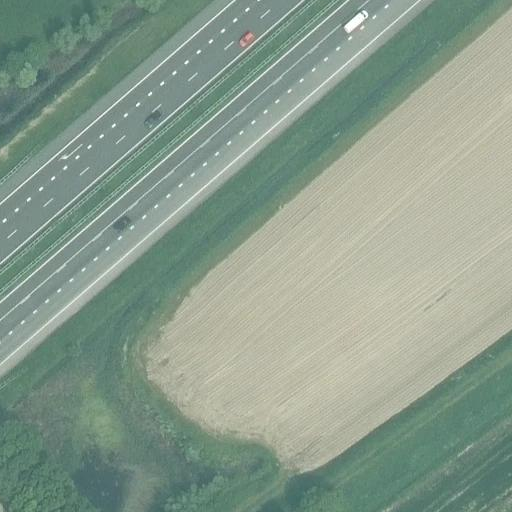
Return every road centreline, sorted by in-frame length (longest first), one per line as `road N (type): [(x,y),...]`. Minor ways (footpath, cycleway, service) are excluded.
road 1 (motorway): [(0,320),(370,0)]
road 2 (motorway): [(283,0),(0,246)]
road 3 (track): [(292,511),(511,351)]
